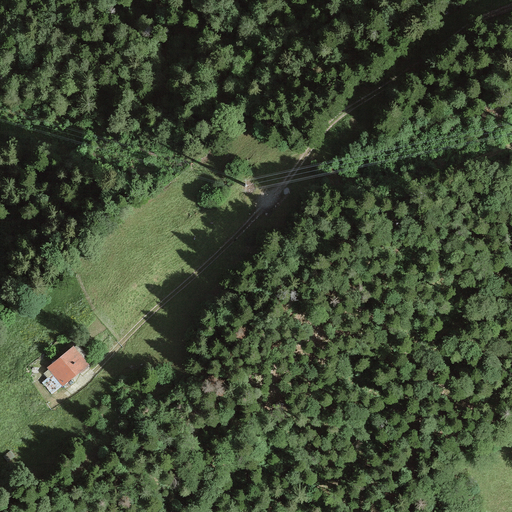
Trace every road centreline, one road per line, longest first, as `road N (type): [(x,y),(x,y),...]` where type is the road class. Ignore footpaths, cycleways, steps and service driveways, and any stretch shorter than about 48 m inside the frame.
road 1 (track): [(511,3),(466,22),(336,120),(65,393)]
road 2 (track): [(337,511),(372,430),(455,317)]
